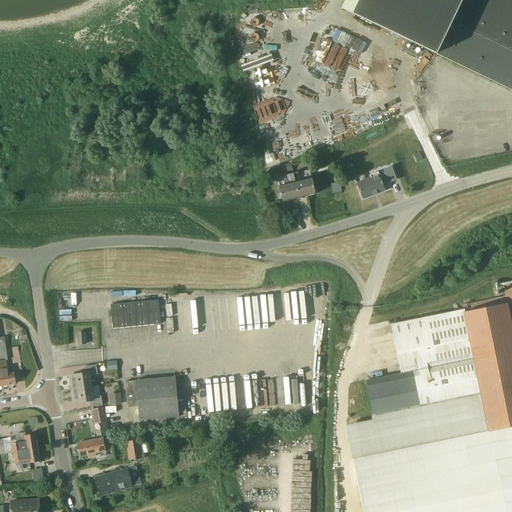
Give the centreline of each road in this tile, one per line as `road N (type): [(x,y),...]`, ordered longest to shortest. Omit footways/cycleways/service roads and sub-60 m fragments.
road 1 (unclassified): [(511,171),(275,244),(233,249),(115,240),(34,257)]
road 2 (residential): [(50,392),(34,257)]
road 3 (residential): [(80,511),(50,392)]
